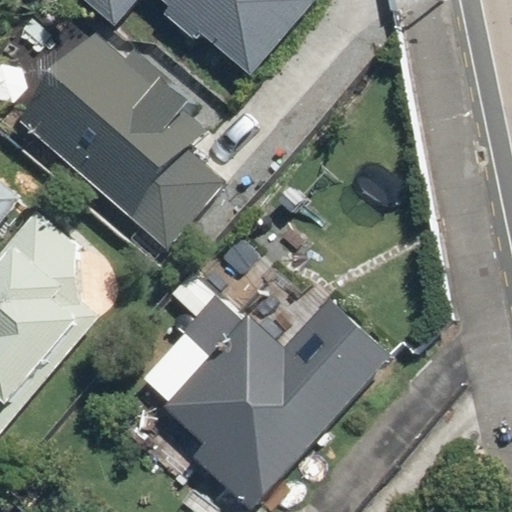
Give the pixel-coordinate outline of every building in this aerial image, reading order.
[(169,0),(262,79),(331,0),(330,0),(93,0),(127,29),(151,0),(169,0)] [(182,253),(241,184),(203,152),(220,132),(198,114),(207,104),(177,79),(169,88),(107,35),(30,124),(182,253)] [(0,244),(37,201),(0,169),(0,244)] [(0,452),(2,454),(123,314),(91,287),(89,248),(51,215),(0,273),(0,452)] [(267,511),(270,511),(367,400),(269,315),(262,323),(231,297),(158,381),(184,404),(180,409),(220,443),(206,459),(267,511)] [(34,511),(28,493),(0,502),(0,511),(34,511)]
